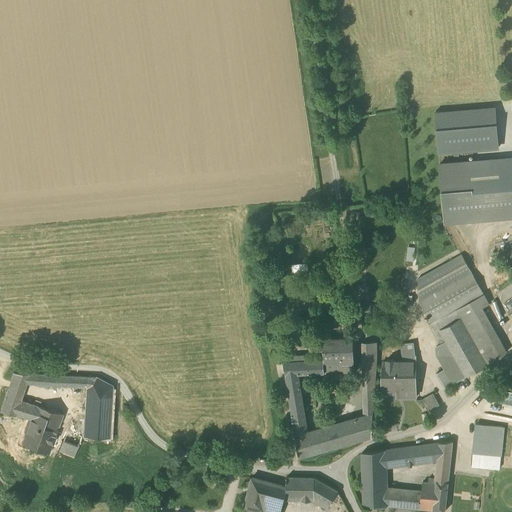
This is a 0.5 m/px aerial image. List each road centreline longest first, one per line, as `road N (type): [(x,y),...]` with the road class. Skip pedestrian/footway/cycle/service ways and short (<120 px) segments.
road 1 (unclassified): [(355,511),(335,474),(177,454),(154,439),(113,378),(97,369),(0,356)]
road 2 (track): [(511,357),(439,423),(369,443),(335,474)]
